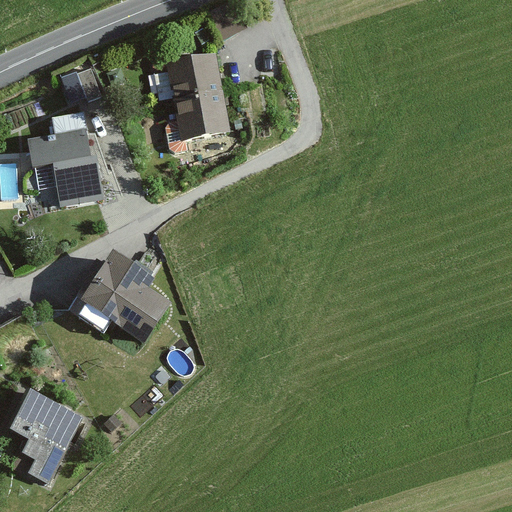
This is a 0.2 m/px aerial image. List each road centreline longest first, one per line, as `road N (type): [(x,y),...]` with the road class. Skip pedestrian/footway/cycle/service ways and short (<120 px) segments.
road 1 (residential): [(270,0),(315,110),(303,143),(5,301)]
road 2 (tertiary): [(0,68),(173,0)]
